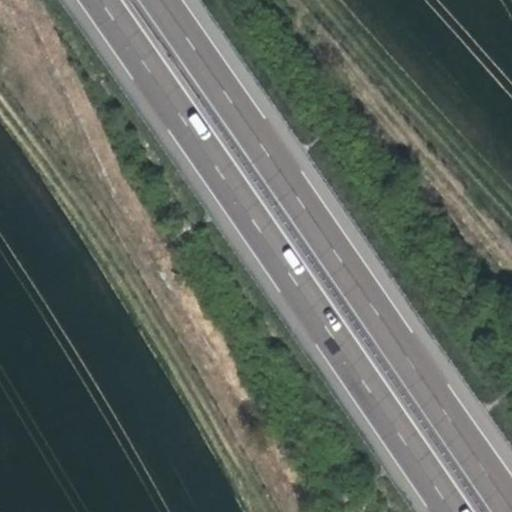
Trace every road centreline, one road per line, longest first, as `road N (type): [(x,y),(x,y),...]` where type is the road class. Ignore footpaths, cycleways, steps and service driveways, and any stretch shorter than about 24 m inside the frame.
road 1 (motorway): [(104,0),(451,511)]
road 2 (motorway): [(511,507),(162,0)]
road 3 (track): [(0,111),(102,246),(256,511)]
road 4 (track): [(312,0),(511,248)]
